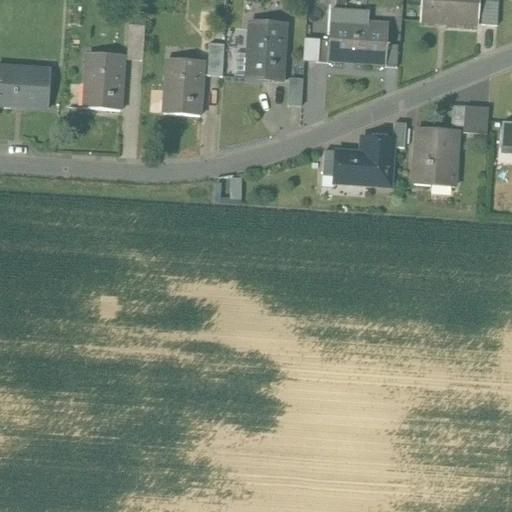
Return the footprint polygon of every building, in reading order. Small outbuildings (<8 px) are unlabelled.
[(421,0),(420,22),(477,27),(479,6),(477,6),(477,0),(421,0)] [(498,5),(483,4),(481,27),(497,28),(498,5)] [(365,30),(344,28),(344,27),(330,26),(329,45),(328,63),(385,67),(386,48),(387,45),(385,45),(386,29),(365,28),(365,30)] [(285,30),(249,28),(247,59),(235,58),(234,80),(247,81),(247,82),(282,84),(284,61),(283,61),(285,30)] [(143,31),(129,30),(127,63),(141,63),(143,31)] [(329,45),(317,45),(316,67),(328,68),(328,63),(329,45)] [(224,48),(210,47),(207,79),(222,80),(224,48)] [(397,49),(386,48),(385,67),(385,70),(395,71),(397,49)] [(122,61),(86,59),(85,89),(86,89),(84,113),(120,115),(122,91),(120,91),(122,61)] [(202,66),(166,65),(165,95),(166,95),(165,118),(201,120),(202,96),(201,96),(202,66)] [(51,76),(0,71),(0,110),(16,111),(17,108),(47,111),(47,114),(48,114),(51,76)] [(301,85),(289,84),(287,109),(300,110),(301,85)] [(488,112),(463,110),(461,136),(486,137),(488,112)] [(392,129),(392,142),(395,142),(394,151),(404,152),(405,130),(392,129)] [(454,134),(419,132),(417,165),(414,165),(412,188),(428,189),(429,186),(452,188),(453,168),(452,167),(454,134)] [(394,151),(395,142),(392,142),(360,141),(359,155),(335,154),(333,190),(392,192),(394,151)] [(223,202),(245,198),(241,179),(219,184),(223,202)]
